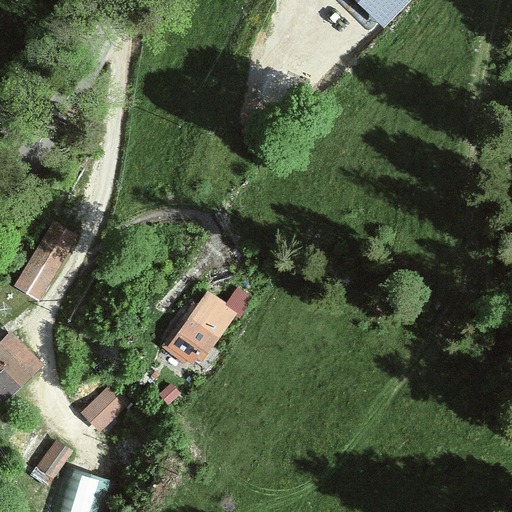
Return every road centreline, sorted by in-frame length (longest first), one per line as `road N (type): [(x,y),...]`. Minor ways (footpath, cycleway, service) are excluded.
road 1 (track): [(123,22),(122,114),(85,254),(47,335)]
road 2 (tertiary): [(134,0),(0,208)]
